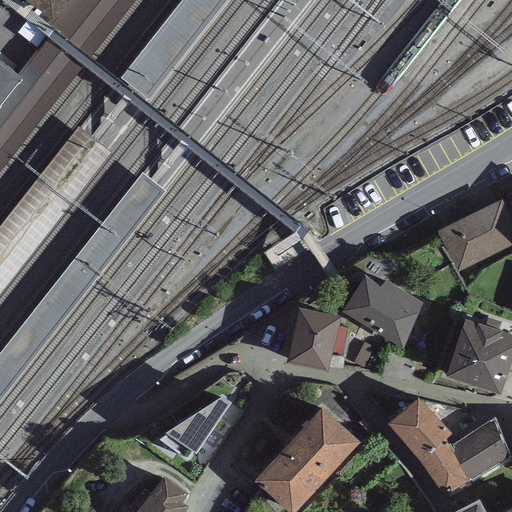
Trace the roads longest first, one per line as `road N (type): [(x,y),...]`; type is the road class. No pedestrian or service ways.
road 1 (residential): [(511,146),(208,329),(104,413)]
road 2 (residential): [(258,340),(281,374),(345,377),(511,410)]
road 3 (residential): [(258,340),(258,400),(193,511)]
road 4 (residential): [(104,413),(154,402),(258,340)]
road 5 (residential): [(104,413),(20,511)]
